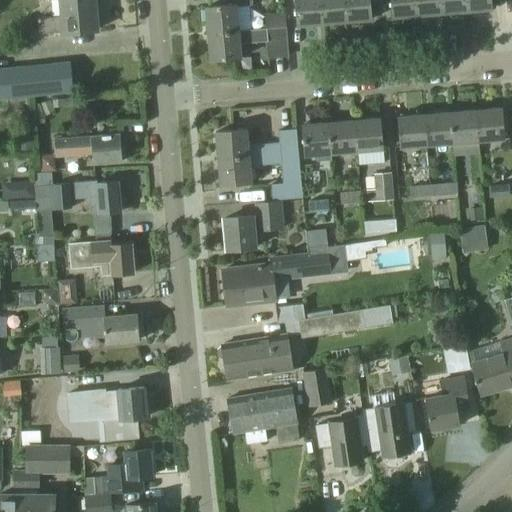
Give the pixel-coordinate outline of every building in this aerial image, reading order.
[(94,0),(60,0),(62,17),(38,19),(40,34),(63,32),(63,33),(97,30),(94,0)] [(223,0),(224,6),(205,7),(208,33),(251,29),(249,5),(253,5),(252,0),(223,0)] [(294,0),(296,26),(322,24),(319,0),(294,0)] [(344,0),(319,0),(322,24),(347,22),(344,0)] [(344,0),(347,22),(372,20),(370,0),(344,0)] [(390,0),(392,18),(417,16),(415,0),(390,0)] [(440,0),(415,0),(417,16),(442,14),(440,0)] [(467,11),(465,0),(440,0),(442,14),(467,11)] [(491,0),(465,0),(467,11),(492,9),(491,0)] [(286,12),(265,14),(266,28),(287,26),(286,12)] [(287,26),(266,28),(267,41),(288,40),(287,26)] [(251,29),(208,33),(210,60),(241,58),(240,44),(267,41),(266,28),(251,29)] [(0,101),(74,94),(71,61),(0,68),(0,101)] [(50,98),(40,102),(45,113),(54,109),(54,108),(50,98)] [(73,98),(53,100),(54,108),(74,106),(73,98)] [(476,111),(478,141),(505,139),(502,108),(476,111)] [(452,143),(478,141),(476,111),(450,113),(452,143)] [(450,113),(424,115),(426,146),(452,143),(450,113)] [(399,148),(426,146),(424,115),(397,117),(399,148)] [(381,118),(354,121),(357,151),(383,149),(381,118)] [(354,121),(328,123),(330,153),(357,151),(354,121)] [(328,123),(301,125),(304,156),(318,155),(318,162),(331,161),(330,153),(328,123)] [(218,159),(299,152),(297,129),(278,131),(279,142),(248,145),(246,129),(215,132),(218,159)] [(119,134),(63,139),(55,140),(56,157),(92,153),(93,165),(122,162),(119,134)] [(31,139),(19,140),(19,150),(31,150),(31,139)] [(299,152),(218,159),(220,185),(251,182),(249,167),(281,164),(282,184),(271,185),(272,200),(303,197),(299,152)] [(54,185),(54,172),(41,172),(36,173),(37,186),(54,185)] [(394,199),(391,172),(373,174),(375,190),(366,191),(367,202),(394,199)] [(17,187),(18,197),(34,197),(33,181),(22,182),(17,187)] [(124,197),(119,197),(118,182),(96,184),(96,182),(74,183),(75,197),(97,195),(98,214),(121,212),(120,208),(124,208),(124,197)] [(456,183),(429,185),(430,197),(457,195),(456,183)] [(73,209),(71,184),(54,185),(37,186),(35,186),(36,211),(73,209)] [(511,196),(511,191),(511,184),(489,186),(490,198),(511,196)] [(430,197),(429,185),(410,186),(411,198),(430,197)] [(340,192),(341,204),(361,202),(360,191),(340,192)] [(329,211),(329,199),(309,201),(309,213),(329,211)] [(35,200),(17,201),(18,211),(36,210),(35,200)] [(284,229),(282,201),(255,203),(256,217),(224,219),(226,249),(255,246),(254,232),(284,229)] [(466,208),(467,220),(484,218),(482,206),(466,208)] [(380,230),(379,219),(363,220),(364,232),(380,230)] [(326,230),(306,232),(308,248),(328,246),(326,230)] [(447,232),(428,233),(430,259),(448,257),(447,232)] [(56,235),(39,236),(39,244),(56,243),(56,235)] [(385,239),(328,246),(308,248),(309,253),(270,257),(271,265),(222,270),(226,305),(275,300),(275,298),(290,296),(288,279),(348,272),(346,261),(366,259),(365,252),(372,251),(371,248),(386,246),(385,239)] [(136,260),(132,258),(131,244),(109,246),(109,241),(69,244),(71,268),(86,267),(85,262),(101,261),(102,274),(134,272),(134,271),(137,268),(136,260)] [(56,243),(39,244),(40,260),(57,260),(56,243)] [(59,302),(76,301),(75,281),(58,282),(59,302)] [(58,288),(42,289),(43,300),(47,304),(59,304),(58,288)] [(35,294),(19,294),(20,306),(36,306),(35,294)] [(439,304),(444,316),(456,310),(451,298),(439,304)] [(279,304),(280,320),(307,316),(305,301),(279,304)] [(102,305),(62,309),(64,330),(81,329),(104,327),(105,338),(105,343),(139,341),(137,314),(103,317),(102,305)] [(393,323),(390,306),(298,321),(301,338),(393,323)] [(224,359),(228,380),(292,369),(286,335),(222,345),(218,350),(218,356),(224,359)] [(59,347),(58,337),(42,337),(43,347),(59,347)] [(511,385),(511,338),(500,343),(503,353),(471,363),(481,395),(511,385)] [(470,368),(465,344),(446,347),(450,372),(470,368)] [(66,372),(81,371),(80,354),(65,355),(66,372)] [(410,371),(408,356),(389,359),(391,374),(410,371)] [(63,359),(42,360),(43,373),(63,372),(63,359)] [(333,403),(327,369),(303,373),(309,406),(333,403)] [(470,410),(464,376),(439,380),(442,396),(426,399),(431,430),(459,425),(457,412),(470,410)] [(96,407),(105,407),(119,405),(121,418),(103,419),(105,441),(139,438),(137,418),(146,417),(143,387),(117,390),(117,391),(104,393),(103,390),(67,393),(69,417),(97,414),(96,407)] [(234,434),(245,432),(247,444),(267,441),(265,429),(297,424),(291,388),(228,398),(234,434)] [(362,410),(362,414),(363,421),(366,441),(368,452),(382,450),(383,456),(394,454),(398,457),(405,456),(407,452),(410,452),(405,423),(414,422),(411,402),(402,404),(402,403),(375,407),(375,408),(362,410)] [(363,421),(362,414),(354,416),(354,419),(315,425),(318,447),(332,445),(335,465),(339,464),(342,467),(349,466),(351,462),(362,461),(359,442),(366,441),(363,421)] [(27,470),(26,511),(53,511),(54,496),(39,496),(39,474),(70,474),(70,445),(25,445),(25,470),(27,470)] [(85,479),(86,495),(111,493),(143,490),(142,477),(151,477),(149,450),(125,452),(126,464),(108,466),(109,477),(85,479)] [(0,511),(26,511),(27,470),(25,470),(14,470),(14,496),(0,495),(0,511)] [(112,511),(111,493),(86,495),(84,495),(85,511),(112,511)] [(124,511),(161,511),(160,503),(154,504),(154,503),(128,505),(124,506),(124,511)]
